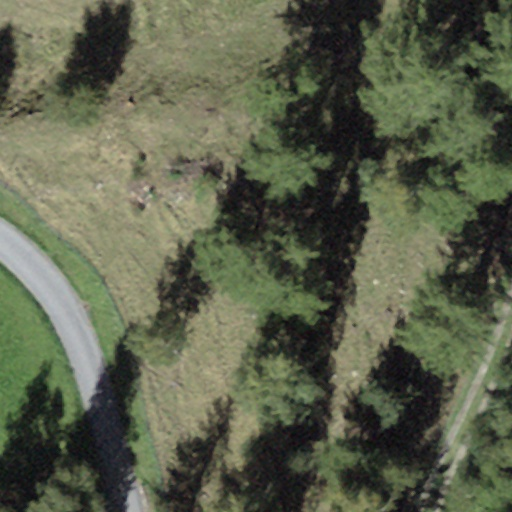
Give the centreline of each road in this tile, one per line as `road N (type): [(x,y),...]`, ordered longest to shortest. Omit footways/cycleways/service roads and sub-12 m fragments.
road 1 (unclassified): [(0,232),(47,283),(64,317),(96,398),(124,511)]
road 2 (track): [(434,511),(511,319)]
